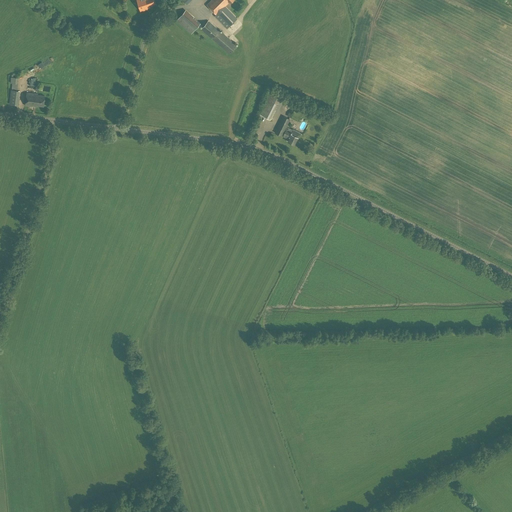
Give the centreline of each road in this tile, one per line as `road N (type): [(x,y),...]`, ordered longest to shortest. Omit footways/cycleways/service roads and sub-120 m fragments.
road 1 (tertiary): [(511,278),(260,152),(116,131)]
road 2 (unclassified): [(0,312),(47,165),(48,122)]
